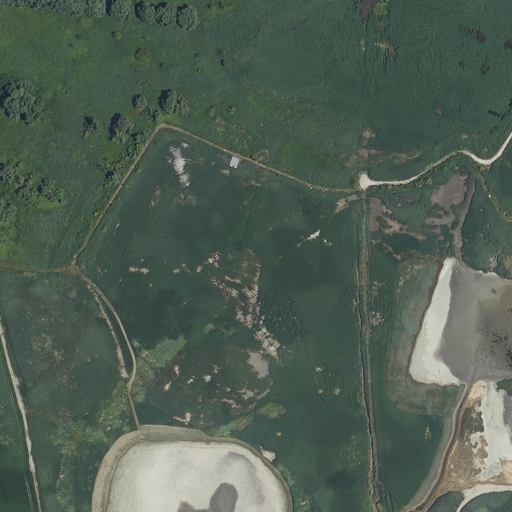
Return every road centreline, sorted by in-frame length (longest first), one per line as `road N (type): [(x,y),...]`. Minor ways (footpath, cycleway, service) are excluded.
road 1 (track): [(380,511),(363,192),(367,183),(414,178),(455,152),(493,160),(511,133)]
road 2 (track): [(286,486),(242,444),(147,426),(126,357),(83,275),(0,263)]
road 3 (track): [(42,511),(0,309)]
